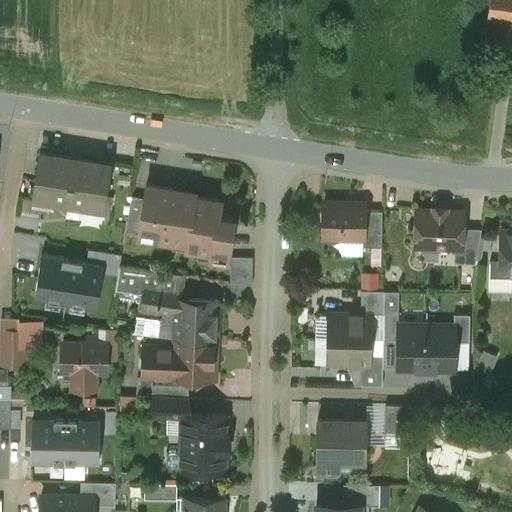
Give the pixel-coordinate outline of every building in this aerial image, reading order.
[(511,0),(488,0),(487,17),(511,20),(511,0)] [(69,155),(69,156),(40,152),(40,151),(39,151),(32,196),(55,200),(55,199),(80,203),(80,204),(103,208),(110,162),(109,162),(109,163),(81,158),(81,157),(69,155)] [(221,199),(196,195),(196,193),(181,191),(180,195),(172,193),(172,187),(146,183),(138,232),(140,232),(141,226),(154,228),(161,238),(172,240),(172,236),(181,237),(189,248),(198,249),(199,243),(209,245),(208,250),(214,258),(227,260),(232,230),(230,229),(232,215),(219,213),(221,199)] [(364,201),(324,200),(323,237),(362,237),(364,237),(364,209),(364,201)] [(447,207),(433,206),(432,210),(418,209),(418,208),(416,208),(414,245),(416,245),(416,243),(422,244),(426,248),(436,248),(440,244),(454,245),(460,245),(460,247),(461,247),(462,227),(463,210),(461,210),(461,211),(447,211),(447,207)] [(382,210),(364,209),(364,237),(362,237),(362,245),(381,246),(382,210)] [(462,227),(461,247),(460,247),(460,245),(454,245),(454,262),(475,263),(481,227),(462,227)] [(511,229),(501,230),(500,262),(511,274),(511,273),(511,229)] [(104,264),(102,272),(118,274),(119,264),(121,254),(89,249),(87,261),(104,264)] [(253,254),(231,253),(231,280),(253,280),(253,254)] [(87,261),(41,254),(34,297),(97,307),(102,272),(104,264),(87,261)] [(179,273),(119,264),(118,274),(115,289),(128,291),(129,283),(176,290),(179,273)] [(363,285),(380,284),(379,269),(362,270),(363,285)] [(176,290),(129,283),(128,291),(125,308),(154,312),(154,318),(175,319),(176,299),(176,290)] [(384,290),(361,289),(360,311),(371,311),(371,313),(383,314),(383,311),(384,290)] [(213,300),(176,299),(175,319),(175,337),(215,339),(216,299),(213,299),(213,300)] [(360,311),(327,311),(327,337),(371,338),(371,313),(371,311),(360,311)] [(398,311),(383,311),(383,314),(383,338),(398,338),(398,322),(398,311)] [(470,313),(454,313),(453,323),(455,323),(454,341),(469,341),(470,313)] [(426,323),(398,322),(398,338),(397,367),(426,367),(426,323)] [(453,323),(426,323),(426,367),(454,367),(454,341),(455,323),(453,323)] [(19,329),(0,328),(0,364),(18,365),(19,329)] [(215,339),(175,337),(174,352),(173,376),(173,377),(214,378),(215,339)] [(371,338),(327,337),(326,363),(358,364),(370,364),(370,352),(371,338)] [(107,342),(63,341),(62,370),(77,371),(77,376),(91,376),(91,370),(106,371),(107,342)] [(173,376),(174,352),(144,351),(143,375),(173,376)] [(382,353),(370,352),(370,364),(358,364),(358,384),(382,384),(382,353)] [(189,384),(152,382),(151,395),(188,397),(189,384)] [(121,392),(120,409),(137,409),(138,393),(121,392)] [(188,397),(151,395),(151,414),(173,415),(173,414),(182,413),(187,413),(188,397)] [(11,398),(0,397),(0,426),(10,426),(11,398)] [(409,404),(385,403),(385,431),(409,431),(409,404)] [(187,413),(182,413),(181,449),(181,467),(225,468),(226,414),(187,413)] [(49,422),(32,421),(31,461),(66,462),(67,417),(49,417),(49,422)] [(83,418),(67,417),(66,462),(99,462),(100,422),(83,422),(83,418)] [(366,418),(317,417),(317,457),(340,458),(365,458),(366,418)] [(181,449),(171,449),(171,467),(181,467),(181,449)] [(340,458),(317,457),(313,461),(313,466),(316,470),(337,470),(340,467),(340,458)] [(80,494),(41,494),(41,511),(92,511),(92,504),(114,504),(114,481),(80,480),(80,494)] [(391,501),(390,480),(363,481),(363,492),(369,491),(370,502),(391,501)] [(177,482),(144,481),(144,497),(176,497),(177,482)] [(223,511),(224,496),(184,495),(183,511),(223,511)] [(369,511),(369,502),(316,503),(316,511),(369,511)]
